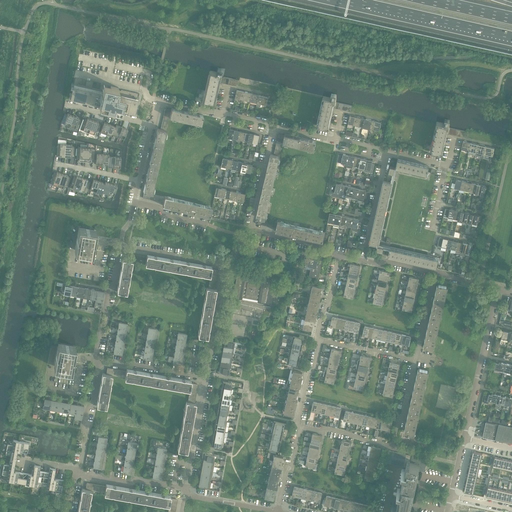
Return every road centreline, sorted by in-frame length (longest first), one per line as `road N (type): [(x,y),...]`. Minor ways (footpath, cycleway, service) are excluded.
road 1 (motorway): [(348,0),(511,36)]
road 2 (residential): [(464,438),(496,288)]
road 3 (residential): [(97,361),(120,246)]
